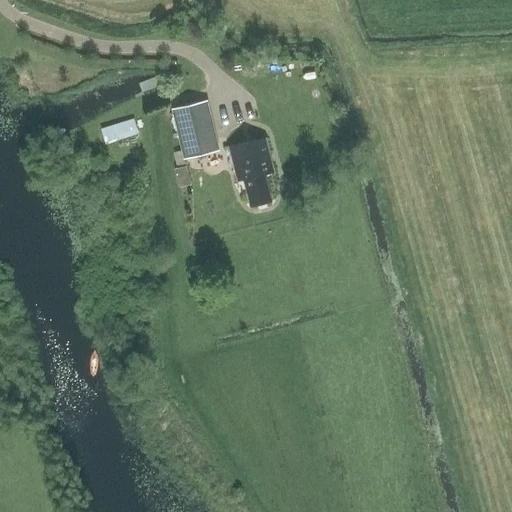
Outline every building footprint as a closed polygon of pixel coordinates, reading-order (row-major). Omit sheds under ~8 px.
[(208,102),(172,110),(182,151),(184,159),(220,151),(208,102)] [(108,144),(141,134),(136,117),(103,128),(108,144)] [(266,175),(274,173),(265,138),(231,147),(240,181),(245,180),(252,206),(273,200),(266,175)] [(179,169),(187,167),(185,159),(184,159),(182,151),(174,153),(178,169),(179,169)] [(178,169),(175,170),(179,187),(191,185),(187,167),(179,169),(178,169)]
